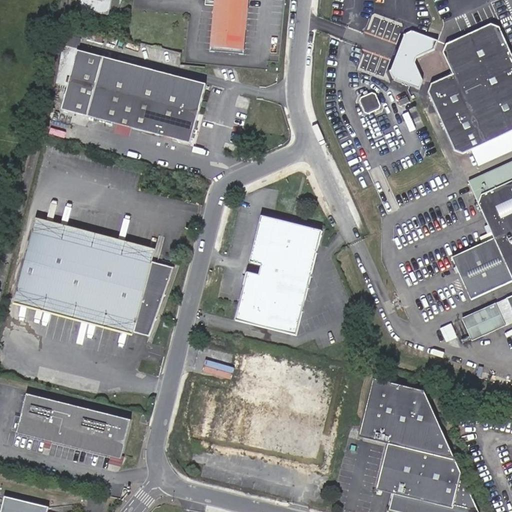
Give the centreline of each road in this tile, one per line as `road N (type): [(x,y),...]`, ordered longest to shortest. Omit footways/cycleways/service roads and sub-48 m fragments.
road 1 (unclassified): [(166,478),(156,436),(225,185),(309,146)]
road 2 (unclassified): [(309,146),(295,89),(303,0)]
